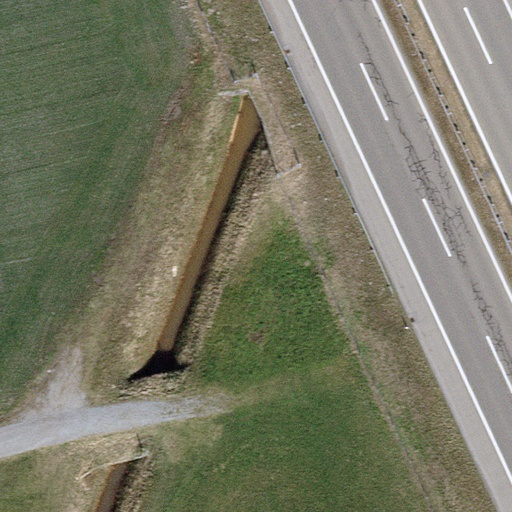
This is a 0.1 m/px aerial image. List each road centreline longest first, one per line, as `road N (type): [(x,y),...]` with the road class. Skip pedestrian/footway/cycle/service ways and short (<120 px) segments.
road 1 (motorway): [(331,0),(511,389)]
road 2 (track): [(0,427),(67,408),(186,123)]
road 3 (track): [(67,408),(360,375)]
